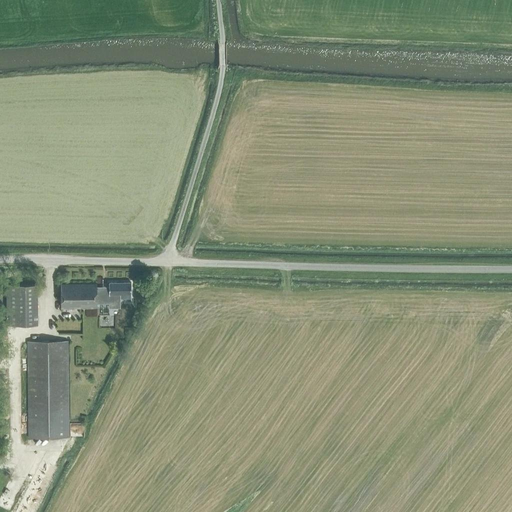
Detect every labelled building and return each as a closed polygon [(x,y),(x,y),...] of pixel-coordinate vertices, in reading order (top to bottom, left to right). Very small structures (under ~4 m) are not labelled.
[(120,298),(131,298),(131,283),(108,283),(109,287),(97,287),(97,284),(60,284),(61,308),(97,308),(97,304),(108,303),(108,308),(120,308),(120,298)] [(7,325),(37,325),(36,284),(6,285),(7,325)] [(105,326),(118,322),(114,309),(101,313),(105,326)] [(28,438),(69,438),(68,341),(27,342),(28,438)] [(71,436),(85,435),(85,421),(70,422),(71,436)]
